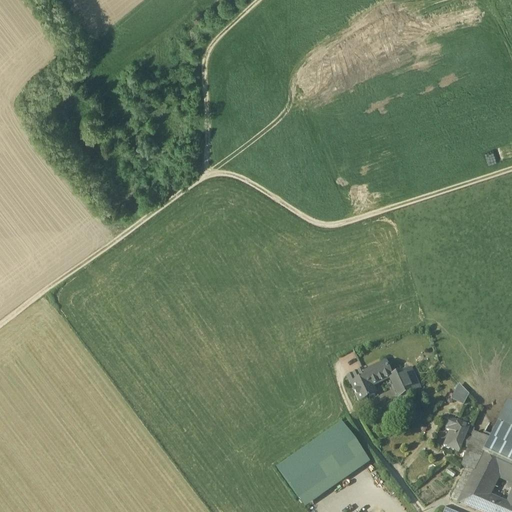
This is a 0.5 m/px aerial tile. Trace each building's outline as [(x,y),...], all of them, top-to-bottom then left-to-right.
[(364,375),(366,379),(369,385),(390,376),(385,366),(364,375)] [(410,369),(403,373),(407,371),(410,376),(405,378),(413,394),(420,391),(410,369)] [(363,371),(352,376),(356,384),(366,379),(364,375),(363,371)] [(403,373),(390,378),(400,400),(413,394),(405,378),(403,373)] [(356,384),(352,376),(347,379),(351,386),(356,384)] [(356,384),(351,386),(360,404),(375,397),(369,385),(366,379),(356,384)] [(459,387),(452,400),(463,406),(468,396),(459,387)] [(506,405),(511,403),(511,402),(511,395),(497,401),(499,407),(506,405)] [(511,403),(506,405),(499,420),(511,425),(511,403)] [(469,428),(446,418),(442,426),(447,429),(446,431),(449,433),(465,438),(466,435),(469,428)] [(343,419),(277,467),(305,507),(372,460),(343,419)] [(511,425),(499,420),(490,441),(485,450),(511,462),(511,425)] [(474,430),(469,428),(466,435),(472,437),(473,434),(474,430)] [(465,438),(449,433),(443,447),(458,454),(461,446),(465,438)] [(490,441),(473,434),(472,437),(471,441),(468,449),(461,468),(466,470),(466,469),(474,473),(485,450),(490,441)] [(471,441),(465,438),(461,446),(468,449),(471,441)] [(511,462),(485,450),(474,473),(458,504),(468,509),(474,511),(493,511),(497,504),(488,500),(500,476),(511,481),(511,462)] [(466,470),(450,501),(458,504),(474,473),(466,469),(466,470)]
